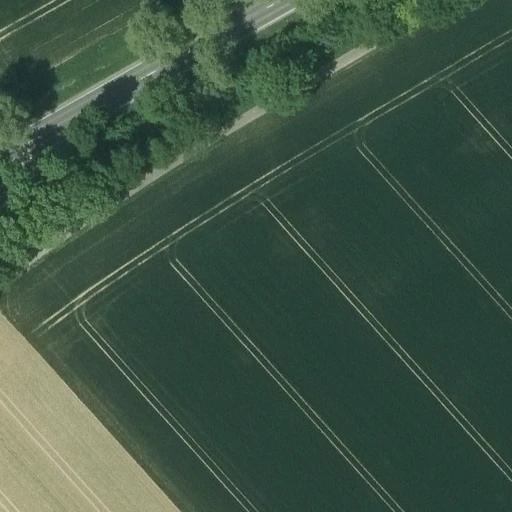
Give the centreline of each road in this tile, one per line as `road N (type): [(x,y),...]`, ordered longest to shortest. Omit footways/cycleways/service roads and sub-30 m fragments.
road 1 (secondary): [(285,0),(0,162)]
road 2 (track): [(0,107),(191,0)]
